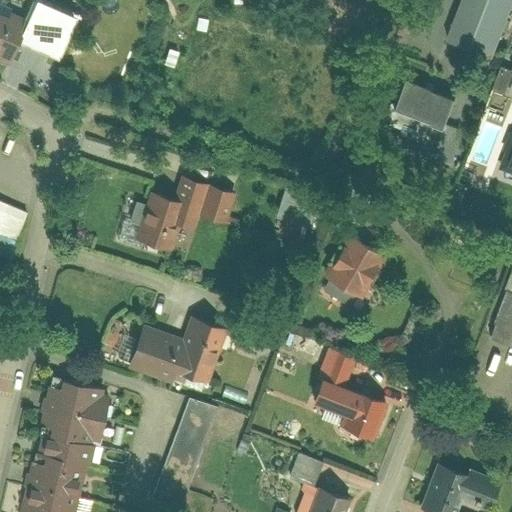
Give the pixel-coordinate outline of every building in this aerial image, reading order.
[(511,18),(511,0),(463,0),(448,48),(497,65),(511,18)] [(0,65),(6,68),(15,49),(57,67),(76,23),(35,6),(24,31),(0,20),(0,65)] [(457,105),(408,87),(391,131),(441,149),(457,105)] [(187,183),(180,204),(172,230),(180,232),(193,236),(196,225),(225,233),(235,197),(187,183)] [(180,204),(151,194),(147,210),(134,246),(172,258),(180,232),(172,230),(180,204)] [(0,270),(6,273),(30,214),(0,201),(0,270)] [(147,210),(131,204),(118,240),(134,246),(147,210)] [(361,310),(388,263),(348,241),(321,287),(361,310)] [(511,288),(491,339),(511,347),(511,288)] [(181,344),(143,330),(128,372),(176,389),(178,384),(204,394),(227,332),(190,319),(181,344)] [(348,386),(356,363),(357,358),(297,339),(292,355),(314,362),(313,367),(324,371),(313,407),(324,411),(321,420),(343,427),(340,434),(375,445),(389,400),(348,386)] [(46,392),(32,462),(88,473),(93,449),(100,450),(106,423),(94,420),(100,392),(59,384),(57,395),(46,392)] [(181,511),(216,411),(186,401),(152,502),(180,511),(181,511)] [(323,465),(300,456),(290,482),(313,491),(323,465)] [(491,511),(503,485),(440,459),(422,504),(441,511),(491,511)] [(88,511),(94,485),(87,484),(88,473),(32,462),(21,511),(88,511)] [(345,511),(349,502),(317,490),(309,511),(345,511)]
